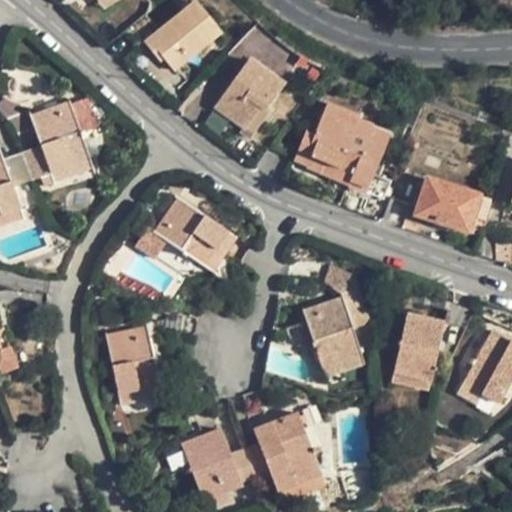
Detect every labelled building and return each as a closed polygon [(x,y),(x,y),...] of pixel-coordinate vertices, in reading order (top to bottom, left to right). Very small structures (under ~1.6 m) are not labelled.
[(197,3),(146,43),(161,61),(164,60),(173,72),(222,32),(197,3)] [(218,108),(246,128),(261,107),(265,110),(283,83),(251,61),(218,108)] [(31,115),(42,145),(52,172),(55,181),(94,166),(91,157),(84,138),(70,100),(31,115)] [(374,126),(360,121),(361,116),(328,103),(316,136),(308,132),(296,159),(307,167),(352,185),(351,188),(366,194),(390,135),(373,129),(374,126)] [(269,114),(265,110),(261,107),(246,128),(255,134),(269,114)] [(411,154),(497,183),(502,139),(424,114),(411,154)] [(102,131),(84,138),(91,157),(108,153),(109,151),(102,131)] [(32,179),(52,172),(42,145),(22,153),(32,179)] [(0,153),(0,225),(24,217),(13,187),(2,159),(0,153)] [(22,153),(2,159),(13,187),(32,179),(22,153)] [(474,215),(481,196),(428,179),(416,216),(468,233),(474,215)] [(495,201),(481,196),(474,215),(488,220),(495,201)] [(178,197),(155,231),(167,240),(205,266),(209,260),(228,232),(178,197)] [(154,259),(167,240),(155,231),(148,226),(134,245),(154,259)] [(235,237),(228,232),(209,260),(205,266),(212,271),(235,237)] [(303,310),(322,366),(354,356),(361,353),(343,297),(303,310)] [(407,314),(394,371),(397,372),(431,379),(444,322),(407,314)] [(107,333),(120,394),(155,386),(159,385),(146,325),(107,333)] [(511,342),(491,331),(463,382),(482,392),(499,403),(511,379),(511,342)] [(8,347),(0,349),(0,348),(0,370),(12,366),(14,366),(8,347)] [(364,362),(361,353),(354,356),(322,366),(324,374),(330,372),(364,362)] [(429,387),(431,379),(397,372),(394,371),(393,379),(429,387)] [(477,401),(482,392),(463,382),(459,390),(477,401)] [(161,394),(159,385),(155,386),(120,394),(121,403),(161,394)] [(296,408),(298,414),(303,429),(323,420),(316,401),(296,408)] [(303,429),(298,414),(255,430),(278,489),(285,487),(312,477),(321,473),(303,429)] [(182,444),(203,499),(222,492),(226,490),(242,483),(222,430),(182,444)] [(324,483),(321,473),(312,477),(285,487),(278,489),(281,499),(318,486),(324,483)] [(417,505),(421,510),(464,480),(462,477),(417,505)] [(474,497),(464,480),(421,510),(421,511),(449,511),(452,511),(470,499),(474,497)] [(229,497),(226,490),(222,492),(203,499),(206,506),(229,497)] [(482,511),(474,497),(470,499),(452,511),(482,511)]
